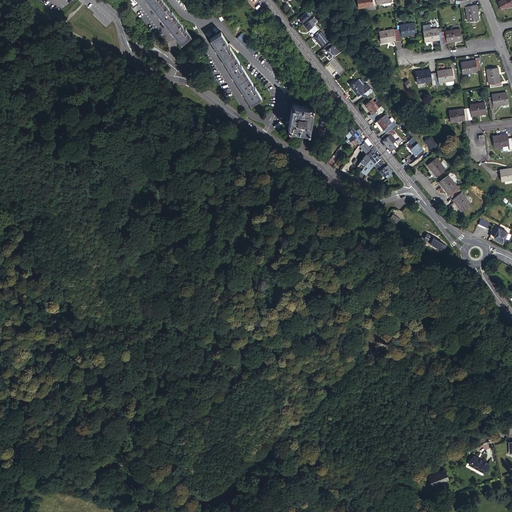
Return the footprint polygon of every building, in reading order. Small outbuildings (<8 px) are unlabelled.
[(162,0),(146,0),(183,45),(193,37),(162,0)] [(511,0),(498,0),(497,1),(502,10),(511,4),(511,0)] [(472,1),(460,3),(461,6),(465,6),(468,20),(479,18),(477,4),(472,5),(472,1)] [(303,21),(312,13),(309,9),(299,17),(303,21)] [(311,19),(305,24),(311,32),(312,31),(315,29),(317,31),(319,29),(314,23),(311,19)] [(397,28),(399,40),(402,40),(402,35),(416,33),(415,22),(400,24),(401,28),(397,28)] [(396,41),(399,40),(397,28),(394,29),(394,28),(379,31),(381,42),(395,40),(396,41)] [(440,43),(444,43),(442,31),(438,32),(438,28),(423,30),(425,41),(440,39),(440,43)] [(442,31),(444,43),(447,42),(447,41),(461,39),(460,28),(445,30),(445,31),(442,31)] [(321,29),(316,34),(317,35),(315,37),(322,46),(329,40),(321,29)] [(222,33),(211,40),(226,63),(253,106),(264,99),(222,33)] [(253,54),(257,50),(258,50),(243,35),(238,40),(253,54)] [(334,39),(325,47),(330,54),(327,56),(330,59),(340,50),(334,44),(336,42),(334,39)] [(480,69),(478,57),(475,58),(475,59),(461,62),(463,73),(477,71),(477,69),(480,69)] [(334,67),(339,73),(344,68),(339,63),(334,67)] [(491,87),(503,85),(502,81),(500,81),(498,67),(486,69),(488,83),(490,83),(491,87)] [(434,72),(436,84),(439,84),(439,81),(453,79),(452,68),(438,70),(438,72),(434,72)] [(432,85),(436,84),(434,72),(430,73),(430,69),(416,71),(417,82),(431,80),(432,85)] [(359,86),(363,83),(366,82),(362,78),(360,78),(351,85),(358,95),(361,92),(363,91),(359,86)] [(369,91),(365,86),(363,83),(359,86),(363,91),(365,94),(369,91)] [(492,96),(489,96),(490,108),(494,108),(494,105),(508,103),(506,91),(492,94),(492,96)] [(372,113),(375,111),(379,107),(372,99),(366,104),(372,113)] [(467,107),(469,119),(472,119),(472,115),(486,113),(484,102),(470,104),(471,107),(467,107)] [(294,105),(291,122),(290,130),(311,134),(315,108),(294,105)] [(465,120),(469,119),(467,107),(464,108),(449,110),(451,121),(465,119),(465,120)] [(379,116),(375,111),(372,113),(369,115),(373,121),(379,116)] [(387,132),(393,128),(397,125),(394,121),(394,120),(392,117),(390,119),(386,114),(376,122),(382,130),(383,128),(387,132)] [(383,140),(391,150),(396,146),(393,142),(396,140),(392,134),(396,132),(393,128),(387,132),(381,137),(383,139),(383,140)] [(434,133),(425,140),(431,148),(440,141),(434,133)] [(510,150),(511,149),(511,142),(511,137),(508,138),(507,133),(493,135),(494,146),(509,144),(510,150)] [(358,142),(360,144),(365,140),(362,137),(360,135),(355,139),(358,142)] [(414,136),(408,141),(413,147),(411,149),(419,157),(424,153),(424,150),(414,136)] [(365,140),(360,144),(367,153),(372,149),(366,142),(365,140)] [(374,152),(372,149),(367,153),(370,157),(375,153),(374,152)] [(377,156),(375,153),(370,157),(374,162),(378,158),(378,157),(377,156)] [(375,163),(379,159),(378,158),(374,162),(370,157),(368,161),(367,162),(363,167),(368,171),(370,168),(374,163),(375,163)] [(436,176),(445,169),(447,167),(443,161),(441,163),(436,157),(427,164),(436,176)] [(384,163),(380,158),(379,159),(375,163),(379,167),(384,163)] [(386,166),(384,163),(379,167),(385,175),(386,175),(391,171),(393,169),(388,164),(386,166)] [(511,178),(511,167),(500,169),(502,180),(511,178)] [(386,175),(389,179),(396,173),(395,173),(394,172),(393,170),(393,169),(391,171),(386,175)] [(449,193),(451,196),(461,188),(459,185),(457,186),(448,175),(439,182),(448,193),(449,193)] [(461,188),(451,196),(453,198),(453,199),(462,210),(471,203),(462,192),(464,190),(461,188)] [(394,213),(387,222),(394,226),(400,218),(394,213)] [(487,227),(490,222),(481,218),(479,223),(487,227)] [(494,237),(499,227),(496,225),(490,236),(493,238),(494,237)] [(508,232),(499,227),(494,237),(503,241),(508,232)] [(427,232),(424,237),(443,251),(447,246),(427,232)] [(490,464),(474,455),(469,464),(485,473),(490,464)] [(445,470),(429,475),(433,485),(449,480),(445,470)]
